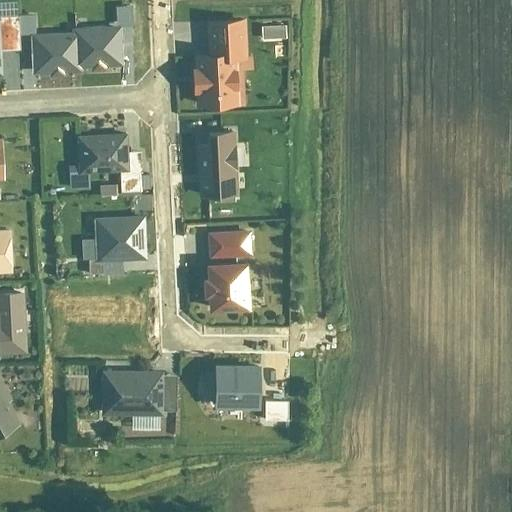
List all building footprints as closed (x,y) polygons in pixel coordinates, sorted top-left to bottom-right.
[(23,12),(5,13),(6,48),(25,47),(23,12)] [(211,15),(213,48),(242,47),(252,46),(251,13),(211,15)] [(285,24),(261,25),(262,41),(286,39),(285,24)] [(70,33),(31,34),(33,72),(78,70),(77,67),(123,65),(121,25),(70,27),(70,33)] [(198,49),(200,102),(244,101),(242,47),(213,48),(198,49)] [(132,129),(81,132),(83,170),(124,168),(133,168),(132,148),(132,129)] [(238,195),(235,130),(206,131),(207,145),(196,146),(198,197),(238,195)] [(143,148),(132,148),(133,168),(124,168),(125,189),(144,188),(143,148)] [(118,193),(118,183),(103,183),(103,194),(118,193)] [(156,195),(134,198),(136,213),(158,210),(156,195)] [(145,216),(93,218),(95,261),(146,260),(145,216)] [(211,228),(212,253),(257,251),(255,226),(211,228)] [(0,272),(11,272),(9,231),(0,231),(0,272)] [(216,306),(257,304),(255,257),(214,259),(215,273),(210,274),(211,293),(215,293),(216,306)] [(0,347),(26,346),(22,290),(2,292),(3,317),(0,320),(0,347)] [(259,365),(214,364),(214,378),(213,405),(258,406),(259,365)] [(160,370),(102,370),(102,415),(160,415),(160,411),(160,375),(160,370)] [(160,411),(177,411),(177,375),(160,375),(160,411)] [(0,432),(19,422),(7,401),(11,399),(0,378),(0,432)] [(265,419),(288,419),(288,399),(265,399),(265,419)]
